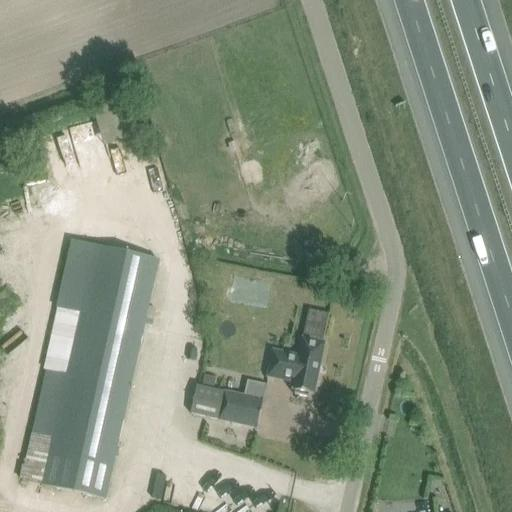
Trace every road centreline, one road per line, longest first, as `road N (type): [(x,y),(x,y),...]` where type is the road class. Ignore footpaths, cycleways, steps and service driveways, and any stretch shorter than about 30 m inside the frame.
road 1 (unclassified): [(341,511),(389,293),(389,253),(308,0)]
road 2 (motorway): [(407,0),(511,327)]
road 3 (motorway): [(511,127),(470,0)]
